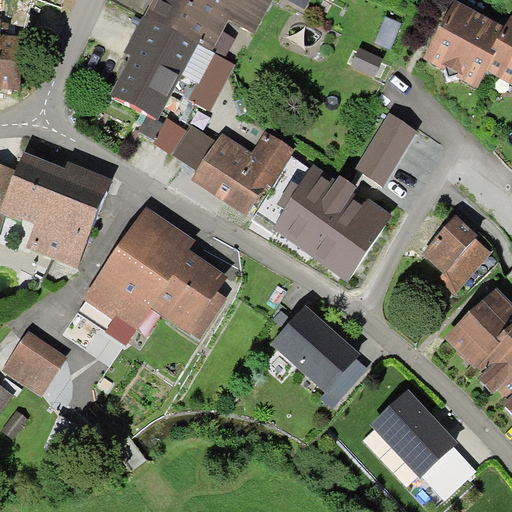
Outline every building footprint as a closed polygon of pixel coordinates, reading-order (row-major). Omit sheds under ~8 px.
[(272,0),(153,0),(144,18),(198,47),(212,54),(223,34),(230,23),(256,35),(272,0)] [(505,30),(456,3),(424,61),(477,90),(487,73),(511,87),(511,91),(511,93),(511,18),(505,30)] [(198,47),(144,18),(124,55),(130,58),(129,62),(110,99),(157,122),(182,76),(198,47)] [(386,18),(375,44),(391,51),(402,25),(386,18)] [(0,90),(19,93),(25,38),(0,35),(0,32),(1,20),(0,20),(0,90)] [(235,40),(223,34),(212,54),(215,56),(224,60),(235,40)] [(198,47),(182,76),(197,85),(199,86),(215,56),(212,54),(198,47)] [(359,49),(351,67),(375,78),(383,60),(359,49)] [(224,60),(215,56),(199,86),(197,85),(189,101),(209,111),(234,66),(224,60)] [(418,133),(389,114),(354,170),(383,188),(418,133)] [(295,153),(264,133),(251,153),(222,135),(213,149),(192,181),(247,217),(268,186),(271,189),(295,153)] [(64,171),(25,154),(17,172),(0,213),(0,214),(5,217),(22,224),(23,221),(35,226),(26,247),(77,268),(112,183),(67,164),(64,171)] [(0,214),(0,213),(17,172),(0,167),(0,232),(5,217),(0,214)] [(349,283),(394,216),(353,189),(339,180),(337,183),(314,167),(299,190),(291,185),(277,206),(286,212),(273,232),(349,283)] [(195,243),(146,209),(84,299),(136,334),(152,311),(200,340),(226,300),(217,295),(228,278),(187,253),(195,243)] [(479,238),(456,218),(422,255),(444,274),(438,280),(455,295),(493,254),(477,240),(479,238)] [(511,305),(497,290),(446,340),(483,378),(479,382),(493,396),(499,391),(510,403),(504,408),(511,416),(511,305)] [(333,331),(306,307),(270,347),(324,394),(326,396),(357,361),(361,356),(333,331)] [(29,332),(2,371),(41,398),(68,359),(29,332)] [(368,370),(357,361),(326,396),(324,394),(321,398),(333,409),(368,370)] [(0,386),(0,416),(14,396),(0,386)] [(433,417),(409,392),(371,428),(419,480),(423,477),(454,449),(458,445),(433,417)] [(17,412),(4,429),(13,436),(26,419),(17,412)] [(59,417),(44,449),(77,464),(92,432),(59,417)] [(476,473),(454,449),(423,477),(445,501),(476,473)]
